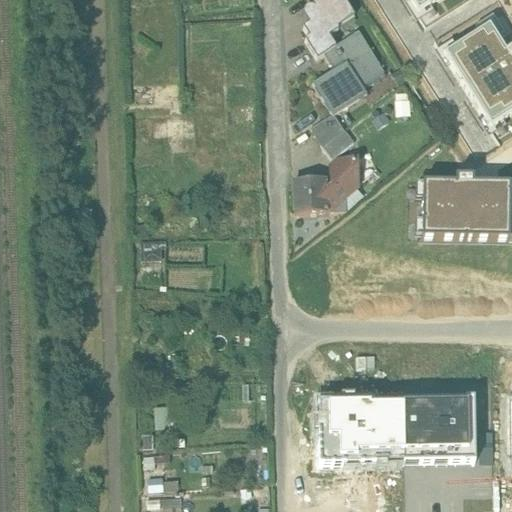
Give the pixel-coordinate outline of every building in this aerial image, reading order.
[(358,35),(334,50),(327,40),(337,33),(336,31),(353,20),(340,0),(307,0),(314,11),(311,10),(308,10),(305,11),(303,15),(303,18),(309,27),(303,31),(309,40),(304,43),(316,63),(324,58),(334,73),(312,87),(331,118),(332,119),(334,118),(366,98),(356,83),(379,68),(358,35)] [(406,0),(417,16),(442,0),(406,0)] [(490,27),(443,57),(490,131),(511,116),(511,51),(507,55),(490,27)] [(152,83),(153,99),(180,97),(179,81),(152,83)] [(252,101),(252,85),(228,85),(228,101),(252,101)] [(185,146),(183,118),(167,119),(169,147),(185,146)] [(331,118),(310,131),(322,150),(344,134),(334,118),(332,119),(331,118)] [(344,134),(322,150),(331,163),(352,147),(344,134)] [(354,164),(336,164),(336,173),(329,173),(330,194),(324,194),(325,216),(346,215),(345,199),(356,190),(355,187),(358,184),(357,170),(354,168),(354,164)] [(454,187),(421,187),(420,243),(508,244),(509,188),(472,188),(472,181),(454,181),(454,187)] [(324,182),(293,184),(294,217),(325,216),(324,194),(324,182)] [(141,243),(141,261),(162,262),(163,243),(141,243)] [(473,403),(436,404),(437,468),(474,468),(473,403)] [(437,468),(436,404),(401,404),(401,407),(402,466),(402,469),(437,468)] [(359,463),(358,405),(317,406),(317,422),(323,422),(323,436),(317,436),(318,470),(345,470),(345,464),(359,463)] [(373,405),(358,405),(359,463),(359,469),(374,469),(374,467),(402,466),(401,407),(373,407),(373,405)] [(180,506),(179,482),(148,483),(149,507),(180,506)]
